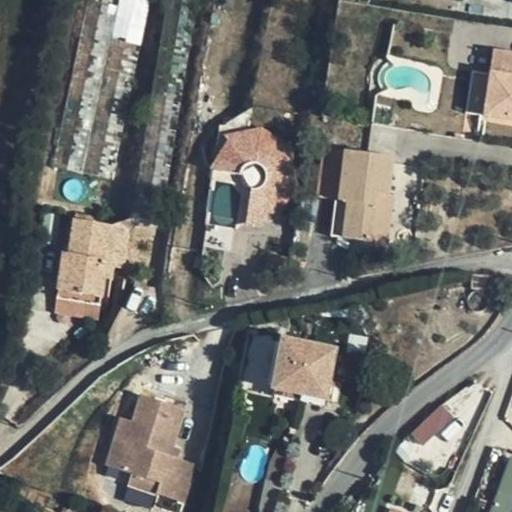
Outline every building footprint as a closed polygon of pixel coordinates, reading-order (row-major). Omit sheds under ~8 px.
[(115,0),(113,13),(76,178),(106,185),(144,0),(115,0)] [(154,226),(192,0),(163,0),(127,219),(131,219),(130,223),(154,226)] [(76,178),(113,13),(81,6),(46,171),(76,178)] [(511,50),(500,49),(496,72),(511,75),(511,50)] [(511,75),(496,72),(494,78),(488,118),(511,122),(511,75)] [(488,118),(494,78),(477,75),(470,115),(488,118)] [(282,224),(302,142),(228,124),(217,171),(257,181),(248,216),(282,224)] [(348,151),(335,199),(348,202),(338,240),(366,246),(378,196),(386,199),(395,162),(348,151)] [(391,199),(386,199),(378,196),(366,246),(380,250),(391,199)] [(348,202),(335,199),(326,237),(338,240),(348,202)] [(48,298),(55,300),(92,307),(106,230),(67,223),(61,256),(57,255),(48,298)] [(474,275),(472,288),(489,291),(492,279),(479,276),(474,275)] [(92,307),(55,300),(53,311),(89,318),(92,307)] [(326,391),(334,352),(283,343),(274,390),(305,396),(306,387),(326,391)] [(185,408),(142,396),(135,422),(122,470),(164,481),(161,492),(172,494),(182,457),(172,455),(175,441),(185,408)] [(425,445),(457,415),(445,402),(413,432),(425,445)] [(122,470),(135,422),(126,419),(109,477),(161,492),(164,481),(122,470)] [(186,444),(175,441),(172,455),(182,457),(186,444)] [(199,462),(182,457),(172,494),(189,499),(199,462)] [(511,511),(511,465),(492,511),(511,511)]
